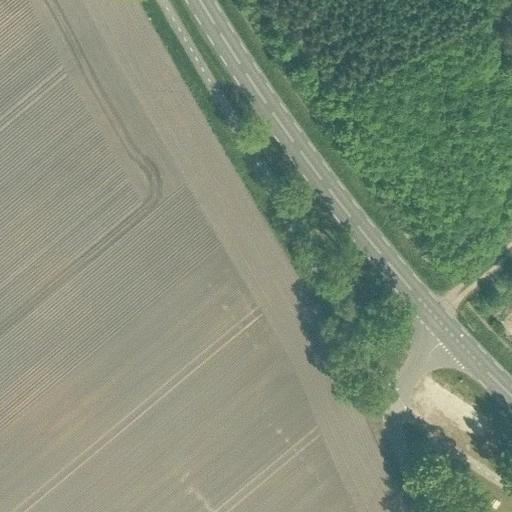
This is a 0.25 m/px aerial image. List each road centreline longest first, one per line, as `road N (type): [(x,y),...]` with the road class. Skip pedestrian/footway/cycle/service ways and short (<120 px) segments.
road 1 (primary): [(438,326),(201,0)]
road 2 (unclassified): [(433,511),(393,424),(400,383),(438,326)]
